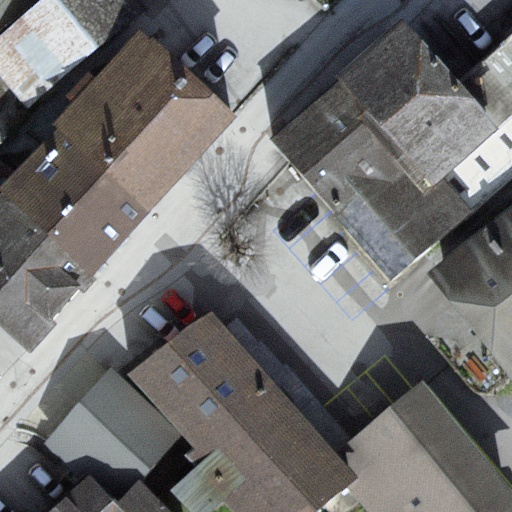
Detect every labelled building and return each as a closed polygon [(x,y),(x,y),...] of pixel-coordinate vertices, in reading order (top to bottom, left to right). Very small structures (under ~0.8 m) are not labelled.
[(0,0),(0,15),(14,0),(0,0)] [(30,0),(0,26),(0,62),(26,92),(131,0),(30,0)] [(511,31),(455,77),(507,143),(457,181),(475,204),(511,173),(511,31)] [(426,39),(283,148),(345,227),(408,179),(434,212),(457,181),(507,143),(455,77),(426,39)] [(153,46),(0,222),(0,333),(37,369),(247,135),(153,46)] [(511,222),(436,278),(511,380),(511,222)] [(214,313),(129,386),(177,440),(203,470),(177,493),(192,511),(216,511),(228,502),(236,511),(321,511),(358,480),(340,458),(214,313)] [(177,440),(129,386),(114,370),(51,443),(92,485),(118,511),(140,487),(177,440)] [(511,496),(425,390),(340,458),(358,480),(384,511),(509,511),(511,510),(511,496)] [(92,485),(62,511),(164,511),(140,487),(118,511),(92,485)]
